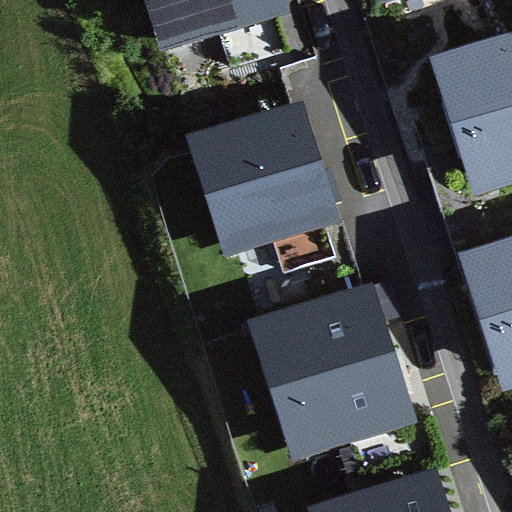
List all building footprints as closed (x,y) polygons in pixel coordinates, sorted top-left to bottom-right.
[(271,6),(269,0),(163,0),(175,37),(271,6)] [(511,175),(511,49),(451,69),(488,183),(511,175)] [(324,215),(294,119),(210,146),(241,242),(324,215)] [(511,254),(481,264),(511,362),(511,254)] [(306,446),(402,416),(366,301),(270,331),(306,446)] [(434,511),(426,486),(343,511),(434,511)]
